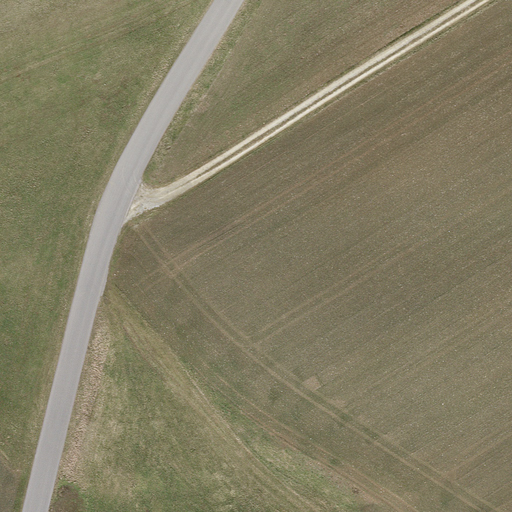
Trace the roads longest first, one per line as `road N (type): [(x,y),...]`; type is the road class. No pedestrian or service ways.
road 1 (tertiary): [(230,0),(112,215),(37,511)]
road 2 (track): [(112,215),(190,182),(482,0)]
